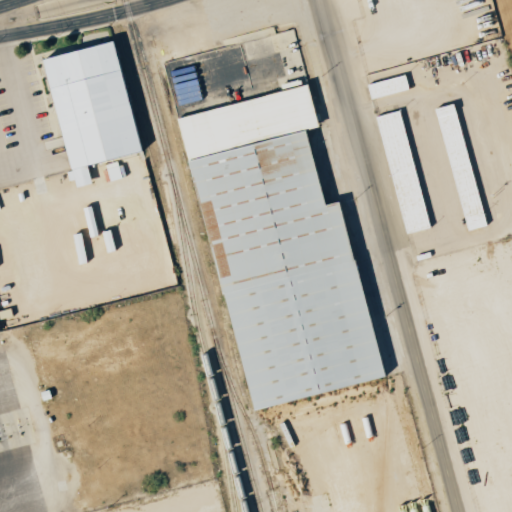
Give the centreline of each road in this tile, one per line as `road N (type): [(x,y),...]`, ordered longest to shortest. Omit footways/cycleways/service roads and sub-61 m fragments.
road 1 (tertiary): [(318,0),(461,511)]
road 2 (tertiary): [(0,35),(164,0)]
